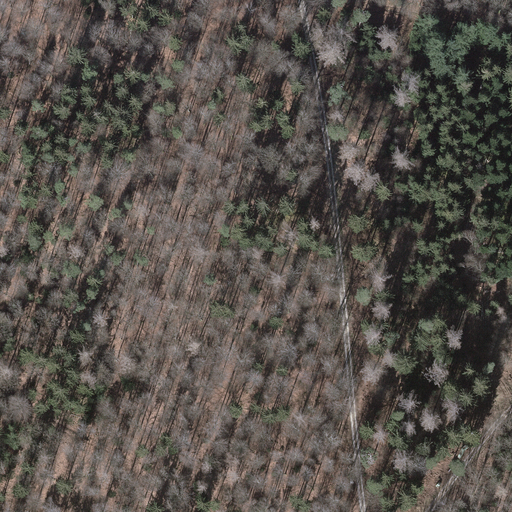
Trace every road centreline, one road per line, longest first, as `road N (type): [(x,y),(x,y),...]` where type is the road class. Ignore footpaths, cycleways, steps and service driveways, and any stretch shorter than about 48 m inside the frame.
road 1 (track): [(370,511),(299,0)]
road 2 (track): [(430,511),(511,412)]
